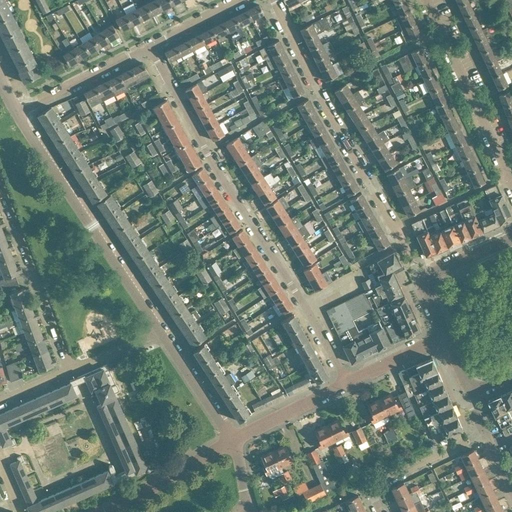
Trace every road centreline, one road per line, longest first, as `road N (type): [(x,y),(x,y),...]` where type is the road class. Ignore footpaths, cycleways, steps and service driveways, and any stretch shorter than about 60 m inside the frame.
road 1 (residential): [(349,383),(148,47)]
road 2 (residential): [(160,331),(18,112)]
road 3 (residential): [(272,0),(394,228)]
road 4 (residential): [(508,174),(426,0)]
road 5 (residential): [(0,194),(67,374)]
road 6 (residential): [(148,47),(18,112)]
road 7 (residential): [(486,439),(379,485),(380,511)]
road 8 (residential): [(232,440),(113,511)]
road 9 (residential): [(232,440),(160,331)]
road 10 (residential): [(349,383),(232,440)]
road 11 (residential): [(508,174),(394,228)]
